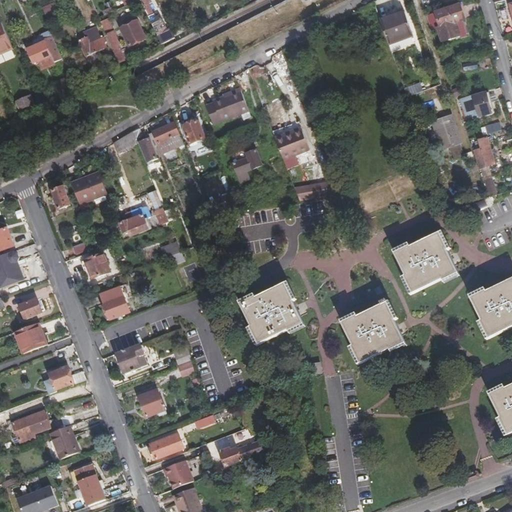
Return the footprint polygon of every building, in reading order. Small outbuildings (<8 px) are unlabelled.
[(139,0),(142,3),(160,44),(173,38),(168,28),(165,29),(158,16),(152,18),(145,3),(150,1),(149,0),(139,0)] [(458,35),(453,22),(451,16),(460,13),(457,4),(434,12),(438,26),(435,27),(440,41),(458,35)] [(52,6),(43,10),(49,24),(56,21),(54,18),(61,15),(58,7),(53,9),(52,6)] [(402,10),(378,19),(386,43),(410,34),(411,34),(402,10)] [(415,13),(420,27),(424,26),(419,12),(415,13)] [(463,19),(460,13),(451,16),(453,22),(463,19)] [(136,21),(120,28),(128,46),(144,39),(136,21)] [(0,53),(11,49),(0,22),(0,53)] [(82,33),(84,38),(78,40),(85,56),(92,53),(93,58),(99,56),(97,52),(103,49),(94,28),(82,33)] [(111,33),(104,35),(116,63),(121,61),(116,48),(117,48),(111,33)] [(40,36),(37,39),(34,40),(32,43),(33,46),(27,48),(33,64),(37,62),(41,70),(53,66),(51,61),(58,59),(48,35),(40,36)] [(73,86),(69,77),(54,83),(58,92),(73,86)] [(418,82),(402,87),(405,95),(421,89),(418,82)] [(237,90),(236,87),(220,94),(221,97),(237,90)] [(237,90),(221,97),(210,101),(211,103),(204,106),(211,124),(238,113),(246,110),(237,90)] [(467,119),(489,112),(483,92),(469,97),(468,96),(454,100),(454,101),(461,120),(466,118),(467,119)] [(486,92),(483,92),(489,112),(492,112),(486,92)] [(32,103),(29,96),(17,102),(20,109),(32,103)] [(248,116),(246,110),(238,113),(240,119),(248,116)] [(458,146),(448,119),(443,120),(444,124),(434,127),(442,152),(458,146)] [(196,122),(196,120),(184,125),(184,127),(182,128),(186,139),(189,146),(190,147),(196,145),(195,143),(205,140),(202,133),(198,122),(196,123),(196,122)] [(271,132),(276,144),(282,160),(308,150),(301,132),(297,122),(271,132)] [(488,134),(502,132),(501,123),(487,125),(488,134)] [(172,125),(151,134),(154,142),(160,156),(173,151),(181,147),(172,125)] [(156,159),(150,144),(148,139),(143,142),(137,128),(131,132),(132,134),(136,144),(139,144),(147,163),(156,159)] [(132,134),(112,143),(117,153),(136,144),(132,134)] [(493,164),(484,138),(476,140),(479,149),(474,150),(476,159),(481,157),(484,166),(493,164)] [(261,166),(255,152),(245,156),(247,160),(232,166),(238,181),(237,181),(238,184),(249,180),(246,173),(261,166)] [(289,179),(282,160),(276,163),(283,181),(289,179)] [(104,189),(96,169),(70,180),(78,200),(104,189)] [(495,192),(488,174),(482,175),(488,194),(495,192)] [(331,183),(294,190),(299,202),(336,195),(331,183)] [(61,187),(52,191),(54,197),(53,199),(57,209),(68,205),(61,187)] [(148,193),(156,212),(163,209),(155,191),(148,193)] [(477,212),(488,207),(485,200),(473,205),(477,212)] [(300,203),(299,217),(318,218),(319,204),(300,203)] [(136,228),(138,233),(168,222),(163,209),(156,212),(157,215),(145,220),(141,209),(126,215),(128,220),(120,223),(123,233),(136,228)] [(0,250),(13,246),(6,229),(0,230),(0,250)] [(441,231),(439,232),(447,250),(449,249),(441,231)] [(447,250),(439,232),(409,247),(408,246),(393,253),(404,276),(403,277),(411,294),(441,280),(442,281),(457,274),(446,250),(447,250)] [(180,253),(176,242),(160,249),(164,259),(180,253)] [(393,253),(408,246),(407,244),(392,251),(393,253)] [(110,273),(104,254),(82,262),(89,281),(110,273)] [(5,266),(15,293),(31,287),(21,260),(5,266)] [(457,274),(442,281),(443,283),(458,275),(457,274)] [(411,294),(403,277),(401,278),(409,295),(411,294)] [(488,339),(511,327),(511,280),(486,293),(485,291),(470,298),(481,321),(480,321),(488,339)] [(286,284),(293,301),(295,300),(287,283),(286,284)] [(288,332),(303,324),(292,301),(293,301),(286,284),(255,298),(254,297),(239,304),(250,328),(249,328),(257,346),(288,331),(288,332)] [(129,312),(125,302),(119,287),(99,295),(109,320),(129,312)] [(469,295),(470,298),(485,291),(484,288),(469,295)] [(238,302),(239,304),(254,297),(253,295),(238,302)] [(37,299),(19,305),(24,319),(43,313),(37,299)] [(396,320),(387,303),(386,300),(380,303),(381,305),(357,317),(356,316),(341,323),(352,346),(351,347),(360,364),(390,350),(390,351),(405,344),(394,321),(396,320)] [(387,303),(396,320),(398,319),(389,302),(387,303)] [(340,321),(341,323),(356,316),(355,314),(340,321)] [(488,339),(480,321),(477,322),(485,340),(488,339)] [(36,324),(14,333),(23,355),(45,346),(36,324)] [(289,334),(304,327),(303,324),(288,332),(289,334)] [(257,346),(249,328),(247,329),(255,347),(257,346)] [(405,344),(390,351),(391,353),(406,346),(405,344)] [(141,345),(116,354),(124,375),(149,365),(141,345)] [(360,364),(351,347),(349,348),(357,365),(360,364)] [(187,356),(185,349),(172,354),(175,361),(187,356)] [(187,356),(175,361),(177,366),(190,362),(187,356)] [(321,374),(320,364),(309,365),(311,376),(321,374)] [(83,373),(68,378),(65,368),(49,374),(55,390),(69,385),(73,386),(86,380),(83,373)] [(489,395),(505,388),(504,385),(488,393),(489,395)] [(511,386),(506,389),(505,388),(489,395),(500,418),(499,418),(507,436),(511,433),(511,386)] [(149,393),(157,414),(164,412),(157,390),(149,393)] [(146,418),(157,414),(149,393),(138,398),(146,418)] [(21,445),(35,439),(34,435),(50,429),(44,412),(13,423),(21,445)] [(214,416),(195,422),(198,431),(217,424),(214,416)] [(507,436),(499,418),(497,420),(505,437),(507,436)] [(69,427),(51,434),(52,437),(60,460),(79,453),(69,427)] [(184,449),(178,435),(150,445),(156,459),(184,449)] [(220,455),(225,470),(247,461),(246,459),(265,452),(260,442),(236,450),(236,449),(230,451),(229,449),(221,452),(222,455),(220,455)] [(168,477),(173,490),(190,483),(193,482),(185,461),(163,469),(166,478),(168,477)] [(92,467),(75,473),(79,484),(84,496),(89,495),(93,505),(105,501),(92,467)] [(74,486),(79,484),(75,473),(70,475),(74,486)] [(58,506),(51,487),(17,500),(21,511),(42,511),(48,510),(58,506)] [(202,511),(194,489),(173,497),(177,506),(178,505),(180,511),(202,511)]
